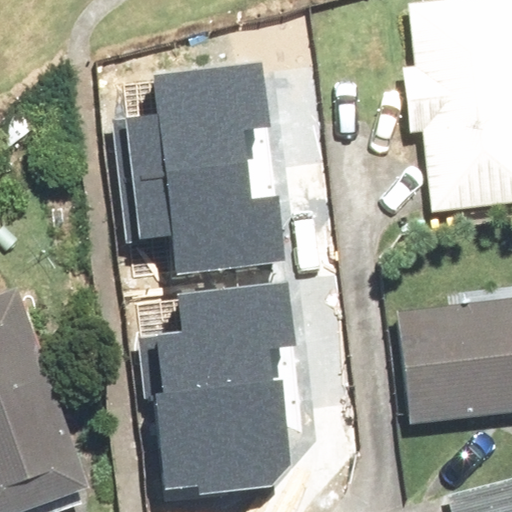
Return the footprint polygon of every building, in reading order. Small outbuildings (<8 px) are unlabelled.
[(511,203),(511,0),(435,0),(412,3),(418,64),(405,65),(413,135),(426,134),(435,212),(511,203)] [(157,120),(122,123),(128,183),(246,171),(244,144),(280,141),(273,74),(154,86),(157,120)] [(128,183),(134,243),(169,240),(172,274),(292,263),(286,197),(249,200),(246,171),(128,183)] [(152,246),(120,248),(124,303),(156,300),(152,246)] [(145,328),(161,495),(278,484),(291,464),(280,359),(300,357),(292,279),(174,291),(178,325),(145,328)] [(0,511),(25,511),(97,487),(25,286),(0,294),(0,511)] [(511,298),(400,313),(415,426),(511,413),(511,298)] [(511,511),(511,475),(437,498),(440,511),(511,511)]
